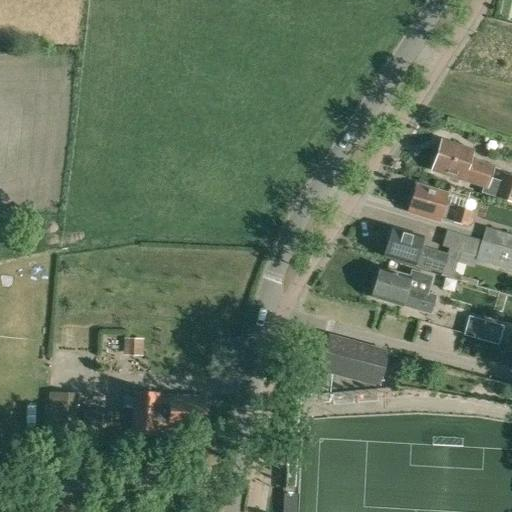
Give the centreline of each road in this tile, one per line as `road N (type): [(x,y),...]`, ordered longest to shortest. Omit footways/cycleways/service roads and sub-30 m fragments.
road 1 (unclassified): [(240,476),(258,341),(284,253),(444,0)]
road 2 (unclassified): [(0,494),(240,476)]
